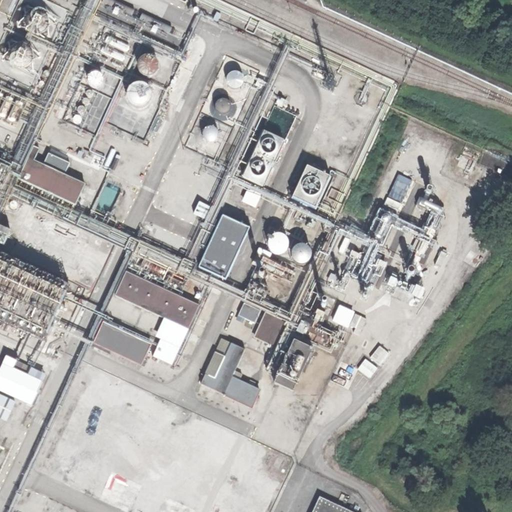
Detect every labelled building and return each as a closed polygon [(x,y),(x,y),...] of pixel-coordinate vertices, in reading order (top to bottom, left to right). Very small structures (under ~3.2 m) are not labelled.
[(0,53),(0,68),(41,87),(78,7),(62,0),(24,0),(20,11),(0,53)] [(10,0),(8,6),(20,11),(24,0),(10,0)] [(111,26),(95,60),(127,75),(129,69),(142,40),(111,26)] [(183,38),(180,48),(190,52),(194,42),(183,38)] [(185,60),(142,40),(129,69),(172,88),(185,60)] [(232,52),(189,147),(207,156),(221,162),(265,67),(232,52)] [(95,60),(70,116),(101,130),(106,118),(127,75),(95,60)] [(149,138),(172,88),(129,69),(127,75),(106,118),(149,138)] [(0,118),(19,127),(31,101),(0,86),(0,118)] [(231,194),(257,205),(300,110),(274,98),(231,194)] [(422,150),(448,159),(453,146),(427,137),(422,150)] [(0,156),(10,162),(16,150),(0,141),(0,156)] [(482,164),(511,172),(511,158),(485,151),(482,164)] [(189,168),(194,165),(195,159),(192,154),(186,153),(181,157),(180,163),(183,167),(189,168)] [(132,169),(137,166),(138,161),(135,156),(130,154),(125,157),(124,163),(127,168),(132,169)] [(289,198),(318,212),(336,172),(316,163),(318,158),(309,154),(289,198)] [(52,155),(47,166),(65,174),(70,163),(52,155)] [(215,175),(221,162),(207,156),(201,168),(209,172),(215,175)] [(20,188),(73,213),(86,184),(65,174),(47,166),(33,159),(20,188)] [(0,186),(4,188),(14,169),(0,162),(0,186)] [(198,170),(195,171),(193,175),(194,178),(198,180),(202,179),(203,175),(202,171),(198,170)] [(221,178),(215,175),(209,172),(202,187),(199,193),(212,199),(221,178)] [(195,203),(199,193),(202,187),(173,173),(163,194),(167,195),(153,226),(161,229),(157,237),(170,242),(189,200),(195,203)] [(99,209),(112,215),(126,183),(113,177),(99,209)] [(197,211),(205,214),(208,207),(200,203),(197,211)] [(18,213),(22,212),(23,208),(21,205),(17,204),(14,205),(13,209),(15,212),(18,213)] [(184,226),(194,230),(200,218),(189,213),(184,226)] [(32,222),(21,247),(80,274),(91,249),(32,222)] [(154,237),(157,234),(157,230),(154,228),(150,228),(147,231),(147,235),(150,237),(154,237)] [(285,252),(293,246),(294,237),(288,230),(279,229),(272,234),(271,243),(276,251),(285,252)] [(0,237),(0,246),(9,250),(16,235),(3,230),(0,237)] [(187,236),(180,239),(176,246),(179,253),(186,256),(193,253),(196,246),(194,239),(187,236)] [(150,250),(153,249),(155,245),(153,241),(149,240),(146,242),(144,245),(146,249),(150,250)] [(279,279),(294,286),(302,269),(265,251),(257,268),(265,272),(279,279)] [(174,252),(170,254),(169,257),(170,261),(173,262),(177,261),(179,258),(177,254),(174,252)] [(0,254),(0,263),(67,294),(70,287),(0,254)] [(137,256),(129,273),(189,299),(196,283),(137,256)] [(187,257),(183,258),(182,262),(183,265),(186,267),(190,266),(191,262),(190,259),(187,257)] [(0,309),(49,332),(67,294),(0,263),(0,309)] [(213,264),(208,274),(225,282),(230,272),(213,264)] [(268,301),(279,279),(265,272),(254,295),(268,301)] [(119,295),(165,315),(192,327),(202,305),(189,299),(129,273),(119,295)] [(209,289),(196,283),(189,299),(202,305),(209,289)] [(310,299),(291,340),(313,350),(334,359),(344,336),(323,327),(335,300),(321,294),(317,302),(310,299)] [(361,334),(368,318),(337,305),(330,322),(361,334)] [(0,317),(46,339),(49,332),(0,309),(0,317)] [(244,320),(257,327),(261,318),(249,311),(244,320)] [(156,356),(175,364),(192,327),(165,315),(157,333),(165,336),(156,356)] [(110,317),(107,324),(136,338),(140,331),(110,317)] [(267,320),(256,342),(273,349),(283,328),(267,320)] [(96,348),(141,368),(152,345),(136,338),(107,324),(96,348)] [(247,334),(253,337),(257,331),(249,327),(247,334)] [(291,348),(274,387),(293,396),(313,350),(291,340),(288,346),(291,348)] [(201,387),(250,411),(259,393),(239,384),(231,380),(235,372),(245,351),(229,344),(213,379),(206,376),(201,387)] [(380,344),(369,356),(380,366),(391,354),(380,344)] [(9,355),(0,375),(0,388),(34,403),(44,381),(15,368),(19,359),(9,355)] [(244,376),(235,372),(231,380),(239,384),(244,376)] [(0,393),(0,417),(11,422),(20,403),(0,393)]
